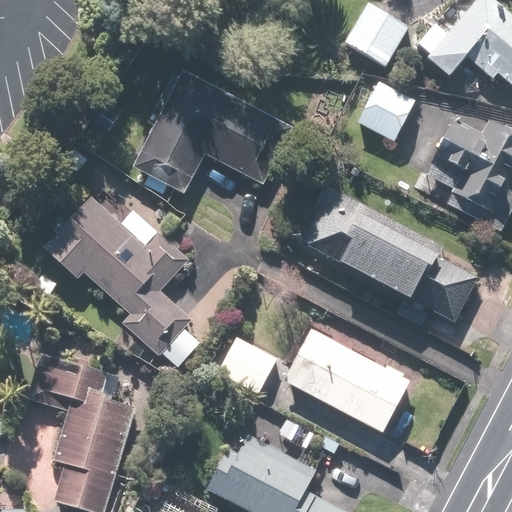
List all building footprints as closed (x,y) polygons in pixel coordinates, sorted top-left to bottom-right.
[(511,91),(511,18),(490,0),(479,0),(426,61),(448,80),(465,61),(492,84),(497,79),(511,91)] [(410,29),(367,6),(344,46),(387,70),(410,29)] [(294,130),(183,73),(133,169),(185,196),(205,158),(264,188),(294,130)] [(416,102),(379,83),(356,127),(393,146),(416,102)] [(501,235),(511,214),(511,130),(510,135),(489,124),(482,137),(454,123),(425,178),(453,193),(446,207),(501,235)] [(295,242),(452,328),(478,281),(438,259),(444,249),(326,185),(295,242)] [(92,199),(43,251),(77,283),(84,276),(129,318),(123,325),(159,359),(192,324),(160,294),(189,263),(159,234),(145,249),(92,199)] [(260,338),(262,340),(264,342),(267,344),(269,345),(272,345),(275,345),(277,345),(280,344),(283,343),(285,341),(287,339),(288,336),(289,334),(289,331),(290,328),(289,326),(288,323),(287,320),(285,318),(283,316),(281,315),(278,314),(276,313),(273,313),(270,314),(267,315),(265,316),(263,318),(261,320),(259,322),(258,325),(258,327),(258,330),(258,333),(259,335),(260,338)] [(284,385),(383,436),(410,385),(311,333),(284,385)] [(277,361),(236,339),(216,376),(257,398),(277,361)] [(120,378),(40,355),(26,401),(68,414),(53,464),(65,467),(54,505),(80,511),(106,511),(137,410),(113,403),(120,378)] [(289,419),(279,438),(307,453),(317,434),(289,419)] [(228,452),(207,493),(243,511),(342,511),(306,493),(316,474),(248,438),(238,457),(228,452)] [(169,486),(151,477),(140,499),(159,508),(169,486)]
